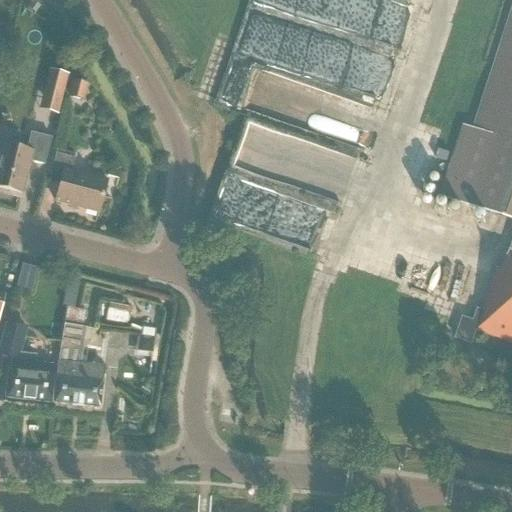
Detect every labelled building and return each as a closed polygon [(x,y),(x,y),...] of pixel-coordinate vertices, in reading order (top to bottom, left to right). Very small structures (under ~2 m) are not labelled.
[(511,15),(475,130),(466,127),(443,197),(511,219),(511,244),(510,251),(509,250),(502,270),(497,268),(483,311),(478,309),(474,321),(463,318),(456,339),(472,345),(476,331),(511,343),(511,15)] [(46,83),(43,95),(58,99),(61,100),(67,75),(49,71),(46,83)] [(67,99),(82,103),(87,85),(72,81),(67,99)] [(250,124),(238,169),(286,182),(298,137),(250,124)] [(26,151),(2,145),(0,151),(0,188),(21,194),(29,162),(44,166),(51,139),(30,134),(26,151)] [(55,203),(98,214),(107,181),(71,172),(74,159),(55,154),(48,183),(59,186),(55,203)] [(17,289),(32,292),(37,266),(22,263),(17,289)] [(130,308),(109,304),(106,320),(127,324),(130,308)] [(80,365),(86,329),(82,328),(85,312),(67,308),(58,363),(57,363),(52,405),(100,410),(104,368),(80,365)] [(5,327),(0,344),(0,355),(12,358),(10,373),(8,372),(5,399),(50,404),(54,367),(35,365),(36,356),(20,354),(26,330),(5,327)] [(153,354),(155,338),(143,337),(140,337),(138,336),(137,346),(136,352),(151,354),(153,354)]
